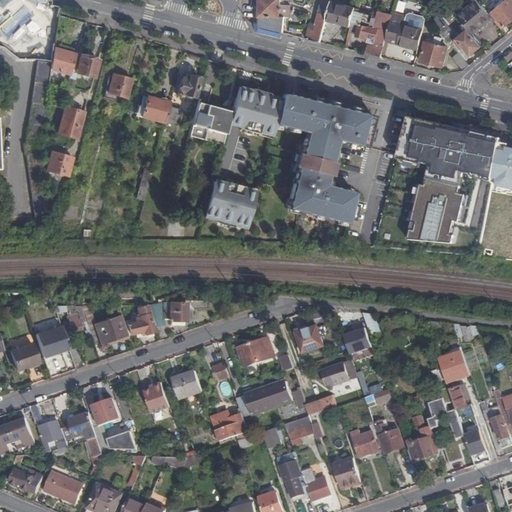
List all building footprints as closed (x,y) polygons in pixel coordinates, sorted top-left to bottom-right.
[(44,40),(48,33),(49,27),(49,22),(48,16),(46,11),(40,5),(33,1),(30,0),(16,0),(9,4),(3,10),(0,15),(0,33),(0,35),(5,42),(12,47),(20,50),(29,49),(37,46),(44,40)] [(285,0),(260,0),(260,22),(261,28),(284,34),(285,17),(288,17),(288,10),(290,10),(290,6),(288,6),(289,5),(285,5),(285,0)] [(331,0),(323,0),(317,25),(311,24),(307,40),(313,41),(321,43),(327,20),(331,2),(331,0)] [(401,0),(399,0),(398,11),(406,12),(407,1),(401,0)] [(472,6),(458,18),(473,34),(492,18),(476,0),(470,0),(469,2),(472,6)] [(511,2),(510,0),(508,0),(492,14),(503,28),(511,20),(511,2)] [(327,20),(351,26),(352,22),(355,11),(356,9),(331,2),(327,20)] [(366,52),(382,56),(386,41),(390,24),(382,21),(382,18),(355,11),(352,22),(361,24),(358,35),(366,37),(366,35),(376,38),(374,46),(368,44),(366,52)] [(386,41),(419,49),(423,30),(404,25),(406,16),(393,12),(390,24),(386,41)] [(407,15),(406,16),(404,25),(423,30),(426,17),(409,13),(407,15)] [(439,15),(431,21),(439,30),(446,24),(439,15)] [(349,33),(358,35),(361,24),(352,22),(351,26),(349,33)] [(446,24),(439,30),(449,42),(456,35),(446,24)] [(467,31),(456,40),(463,48),(465,47),(472,54),(481,46),(467,31)] [(433,44),(426,41),(421,61),(443,65),(448,47),(440,45),(442,39),(438,38),(439,34),(435,33),(433,44)] [(59,47),(58,50),(75,56),(76,53),(59,47)] [(463,48),(458,52),(466,62),(471,58),(463,48)] [(58,50),(53,49),(51,65),(50,71),(69,77),(75,56),(58,50)] [(458,52),(455,49),(450,53),(464,70),(469,66),(466,62),(458,52)] [(92,79),(97,61),(80,57),(75,75),(92,79)] [(35,220),(50,219),(43,168),(39,143),(40,140),(43,120),(50,71),(51,65),(36,63),(25,145),(22,145),(24,158),(26,157),(35,220)] [(177,93),(194,97),(200,76),(189,73),(188,79),(182,77),(177,93)] [(130,81),(112,76),(107,94),(126,99),(130,81)] [(250,92),(237,89),(231,111),(230,116),(243,120),(241,125),(240,129),(246,131),(246,132),(251,134),(252,133),(270,138),(274,123),(281,100),(268,96),(268,94),(269,93),(264,91),(256,89),(252,88),(251,89),(250,92)] [(283,93),(281,98),(281,100),(274,123),(306,132),(310,133),(309,139),(304,138),(287,208),(347,223),(354,192),(325,185),(336,139),(366,147),(373,116),(319,102),(319,101),(308,98),(308,100),(283,93)] [(140,117),(164,124),(170,103),(146,97),(140,117)] [(231,111),(196,101),(187,134),(222,144),(229,121),(230,116),(231,111)] [(181,110),(170,107),(165,124),(176,127),(181,110)] [(57,136),(75,141),(77,141),(77,140),(84,115),(64,110),(57,136)] [(243,120),(230,116),(229,121),(241,125),(243,120)] [(499,151),(500,144),(501,139),(409,117),(408,118),(398,159),(416,163),(416,162),(431,165),(426,186),(421,185),(409,240),(454,244),(455,235),(453,236),(456,222),(461,223),(467,196),(460,194),(464,173),(483,177),(482,179),(493,181),(494,178),(499,151)] [(52,122),(43,120),(40,140),(48,142),(52,122)] [(511,146),(500,144),(499,151),(508,152),(508,149),(510,150),(511,146)] [(511,149),(510,150),(508,149),(508,152),(499,151),(494,178),(498,179),(497,183),(499,187),(511,189),(511,149)] [(73,161),(52,155),(47,174),(68,180),(73,161)] [(152,170),(145,168),(137,199),(144,201),(152,170)] [(246,226),(256,189),(238,183),(238,182),(232,181),(232,182),(226,180),(225,184),(224,189),(211,185),(204,213),(216,217),(215,220),(215,221),(220,223),(228,225),(233,227),(233,225),(234,222),(246,226)] [(212,181),(211,185),(224,189),(225,184),(212,181)] [(186,321),(187,304),(168,304),(168,309),(164,308),(164,319),(170,319),(170,321),(186,321)] [(86,320),(81,305),(76,306),(79,312),(81,319),(83,318),(84,321),(86,320)] [(159,310),(154,311),(157,324),(162,322),(159,310)] [(73,321),(64,324),(68,335),(87,329),(84,321),(83,318),(81,319),(79,312),(71,315),(73,321)] [(371,337),(381,335),(377,313),(366,315),(371,337)] [(156,333),(151,316),(137,319),(138,323),(129,325),(132,335),(145,332),(146,335),(156,333)] [(122,339),(129,336),(123,317),(96,326),(102,344),(121,337),(122,339)] [(62,326),(36,334),(44,357),(70,349),(62,326)] [(469,327),(461,326),(467,342),(473,340),(469,327)] [(308,330),(297,334),(303,354),(324,347),(317,327),(308,330)] [(366,329),(345,336),(351,354),(372,348),(366,329)] [(270,338),(238,349),(241,360),(245,359),(248,367),(277,356),(270,338)] [(41,366),(35,346),(14,354),(20,373),(41,366)] [(283,360),(288,372),(296,369),(291,358),(283,360)] [(359,380),(353,360),(321,371),(326,387),(331,386),(332,389),(359,380)] [(224,385),(232,382),(226,363),(214,367),(224,385)] [(454,365),(443,369),(450,388),(457,410),(467,406),(465,400),(461,387),(458,388),(453,373),(457,372),(454,365)] [(179,399),(204,391),(197,371),(173,379),(179,399)] [(299,411),(306,408),(305,406),(308,405),(303,390),(293,394),(289,382),(239,400),(244,414),(245,419),(295,402),(299,411)] [(172,407),(163,383),(155,385),(156,388),(153,389),(146,392),(153,413),(172,407)] [(466,385),(461,387),(465,400),(471,399),(466,385)] [(376,394),(380,405),(394,399),(390,388),(376,394)] [(460,446),(469,442),(466,435),(457,410),(450,388),(441,391),(444,399),(430,403),(435,418),(429,420),(432,430),(439,427),(437,422),(450,417),(453,424),(452,424),(457,439),(444,444),(446,450),(451,464),(465,459),(460,446)] [(493,418),(494,422),(503,449),(511,446),(511,440),(510,435),(511,434),(511,421),(504,399),(501,390),(496,391),(500,406),(490,409),(484,411),(487,420),(493,418)] [(332,415),(311,422),(313,426),(317,440),(327,437),(323,427),(338,422),(333,407),(338,406),(334,396),(327,398),(329,408),(332,415)] [(417,410),(425,407),(421,397),(413,400),(417,410)] [(309,415),(329,408),(327,398),(308,405),(305,406),(306,408),(309,415)] [(96,412),(91,414),(95,428),(104,456),(114,456),(104,425),(121,419),(115,399),(94,406),(96,412)] [(379,410),(372,412),(387,454),(405,448),(399,430),(390,433),(389,430),(386,430),(379,410)] [(89,413),(60,423),(66,441),(95,432),(89,413)] [(232,413),(213,419),(221,442),(250,432),(245,419),(244,414),(233,417),(232,413)] [(311,422),(309,417),(290,424),(286,425),(289,435),(297,432),(313,426),(311,422)] [(422,417),(414,420),(419,432),(427,429),(422,417)] [(0,427),(0,454),(0,455),(11,452),(8,445),(22,440),(25,447),(35,443),(27,419),(0,427)] [(163,432),(173,430),(171,419),(161,421),(163,432)] [(46,440),(43,441),(47,452),(52,451),(49,442),(63,437),(59,423),(58,421),(41,427),(46,440)] [(282,442),(277,428),(263,433),(267,447),(282,442)] [(469,442),(473,456),(488,451),(481,430),(466,435),(469,442)] [(360,458),(383,450),(377,431),(354,439),(360,458)] [(132,432),(109,439),(112,450),(134,450),(134,453),(138,453),(138,451),(132,432)] [(297,432),(289,435),(291,440),(300,437),(297,432)] [(98,465),(100,465),(104,456),(98,437),(90,440),(98,465)] [(413,440),(408,442),(411,451),(409,452),(413,463),(415,463),(436,455),(433,447),(436,446),(434,442),(431,443),(430,438),(414,443),(413,440)] [(339,476),(359,469),(351,445),(332,452),(339,476)] [(71,452),(69,447),(65,448),(55,451),(53,457),(71,452)] [(300,470),(293,449),(287,451),(291,460),(278,465),(285,485),(287,485),(292,500),(304,496),(305,500),(311,497),(305,479),(302,480),(299,471),(300,470)] [(139,455),(130,485),(138,487),(146,457),(139,455)] [(185,470),(190,459),(181,458),(177,458),(174,465),(185,470)] [(32,490),(38,493),(42,482),(45,476),(39,474),(39,473),(32,470),(30,474),(16,469),(11,483),(32,492),(32,490)] [(311,497),(313,502),(322,499),(332,495),(326,479),(317,482),(313,470),(303,474),(305,479),(311,497)] [(53,471),(45,491),(52,494),(53,491),(67,497),(66,500),(77,504),(85,485),(53,471)] [(116,511),(124,494),(100,485),(90,508),(98,511),(116,511)] [(53,491),(52,494),(66,500),(67,497),(53,491)] [(500,491),(494,493),(499,509),(506,506),(500,491)] [(284,511),(278,494),(259,499),(263,511),(284,511)] [(124,511),(146,511),(148,507),(130,499),(124,511)] [(167,511),(168,510),(150,501),(149,505),(165,511),(167,511)]
